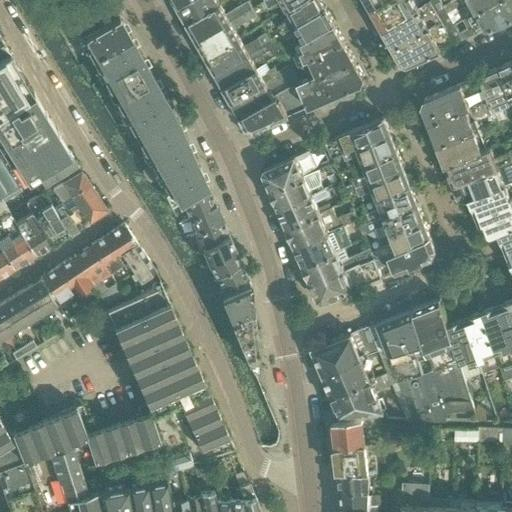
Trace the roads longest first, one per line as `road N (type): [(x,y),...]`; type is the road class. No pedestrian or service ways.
road 1 (residential): [(125,206),(204,341),(253,457),(270,471),(308,478)]
road 2 (residential): [(0,3),(125,206)]
road 3 (residential): [(469,264),(284,328)]
road 4 (residential): [(142,0),(232,164)]
road 5 (residential): [(232,164),(396,90)]
road 6 (residential): [(232,164),(284,328)]
road 7 (residential): [(284,328),(308,478)]
road 8 (residential): [(0,291),(125,206)]
road 9 (residential): [(396,90),(511,38)]
